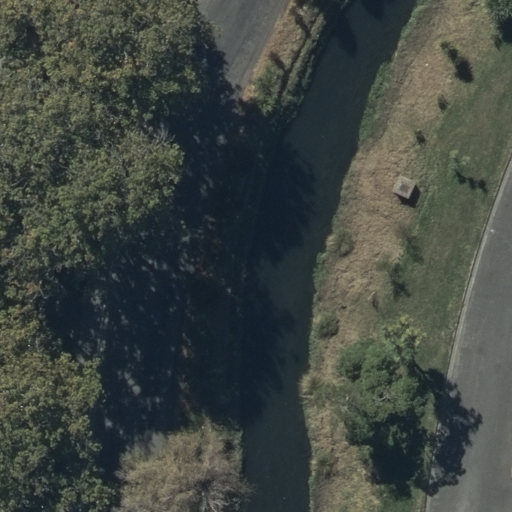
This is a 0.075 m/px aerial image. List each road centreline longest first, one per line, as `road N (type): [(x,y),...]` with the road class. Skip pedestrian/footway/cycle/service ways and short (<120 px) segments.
road 1 (unclassified): [(255,0),(165,235),(137,511)]
road 2 (residential): [(511,360),(486,511)]
